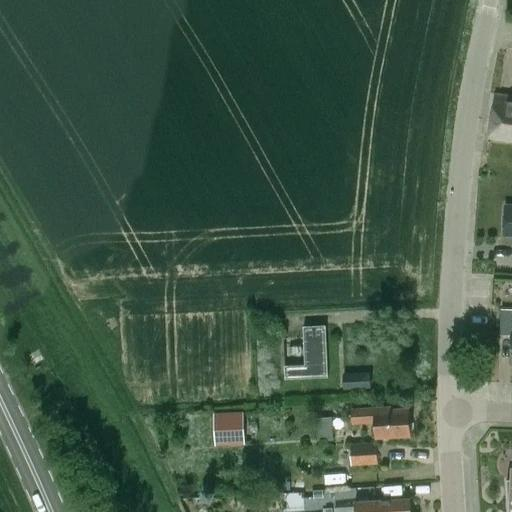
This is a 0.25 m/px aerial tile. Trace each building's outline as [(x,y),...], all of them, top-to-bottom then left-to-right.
[(511,94),(495,92),(489,137),(511,140),(511,94)] [(511,363),(511,310),(502,310),(501,335),(511,336),(511,363)] [(328,377),(325,326),(303,327),(305,365),(284,366),(285,379),(328,377)] [(345,389),(370,388),(369,373),(344,374),(345,389)] [(392,410),(392,406),(351,408),(352,424),(374,423),(375,438),(410,436),(408,409),(392,410)] [(216,411),(214,411),(214,443),(243,442),(242,410),(216,411)] [(378,464),(377,446),(351,447),(352,465),(378,464)] [(411,511),(410,499),(355,503),(355,505),(355,511),(411,511)]
